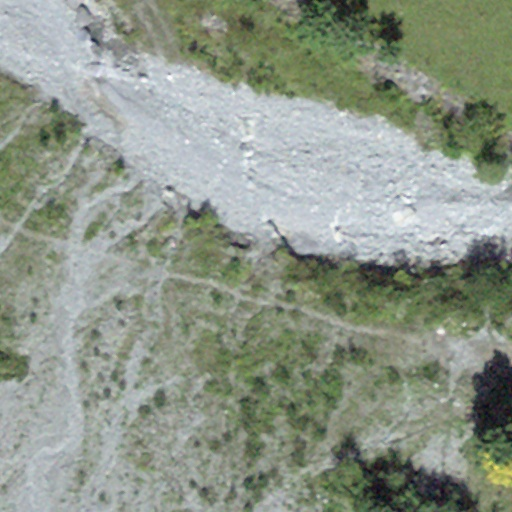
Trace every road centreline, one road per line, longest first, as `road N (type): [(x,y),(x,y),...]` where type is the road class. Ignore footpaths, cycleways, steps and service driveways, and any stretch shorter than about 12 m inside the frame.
road 1 (track): [(266,285),(193,140),(138,0)]
road 2 (track): [(511,367),(446,373),(349,360),(266,285)]
